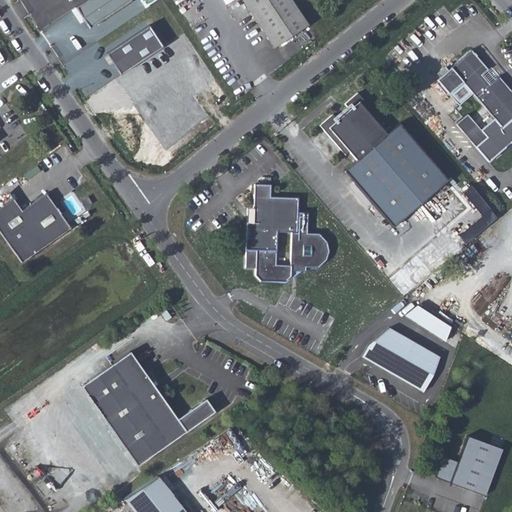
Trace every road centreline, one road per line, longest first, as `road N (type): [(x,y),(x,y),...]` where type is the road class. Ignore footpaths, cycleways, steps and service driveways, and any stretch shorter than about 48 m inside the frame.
road 1 (unclassified): [(381,511),(397,457),(389,426),(364,401),(216,311),(141,209)]
road 2 (unclassified): [(141,209),(395,0)]
road 3 (unclassified): [(141,209),(0,9)]
